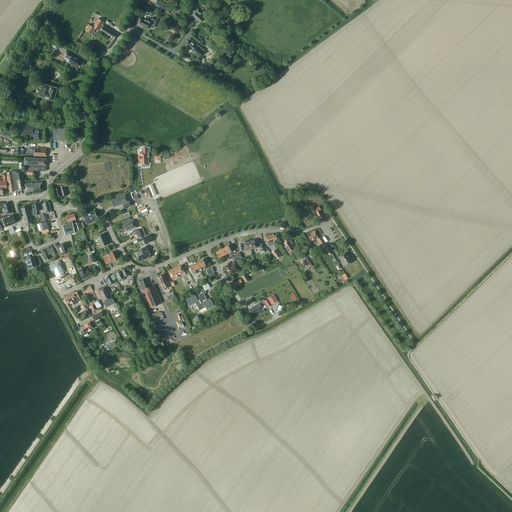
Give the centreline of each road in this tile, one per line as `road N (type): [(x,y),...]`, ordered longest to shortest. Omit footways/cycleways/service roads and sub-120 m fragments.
road 1 (tertiary): [(126,27),(88,87),(83,145),(52,173),(45,193)]
road 2 (residential): [(299,304),(255,326),(205,247)]
road 3 (residential): [(205,247),(330,219)]
road 4 (residential): [(127,262),(60,293),(37,248)]
